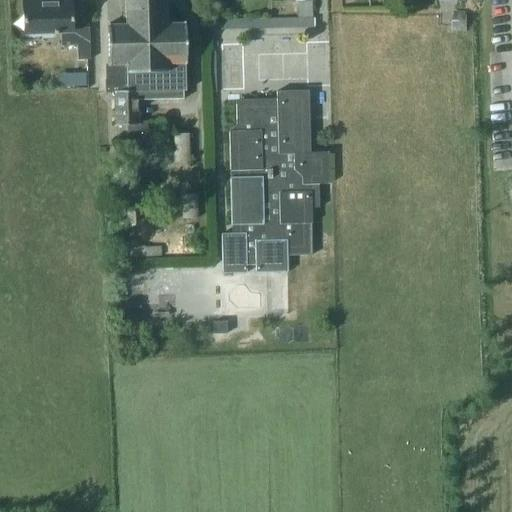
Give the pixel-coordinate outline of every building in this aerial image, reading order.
[(104,94),(112,94),(136,94),(136,100),(182,99),(182,93),(184,93),(182,26),(171,26),(164,20),(163,0),(120,0),(122,20),(116,26),(105,26),(106,64),(104,64),(104,94)] [(22,3),(24,35),(60,33),(61,46),(75,45),(76,59),(88,59),(87,28),(70,28),(69,1),(22,3)] [(311,2),(296,2),(296,12),(311,11),(311,2)] [(451,32),(466,33),(466,15),(451,15),(451,32)] [(303,29),(304,19),(225,18),(225,28),(303,29)] [(84,66),(72,66),(73,88),(84,88),(84,66)] [(278,100),(235,102),(235,125),(229,134),(231,234),(222,235),(222,275),(238,274),(239,285),(267,285),(268,314),(294,315),(293,285),(288,285),(288,257),(313,256),(313,215),(318,215),(317,209),(320,210),(320,186),(330,185),(330,154),(312,154),(310,93),(279,94),(278,100)] [(112,94),(113,127),(124,126),(124,129),(125,135),(124,135),(124,151),(151,150),(151,132),(145,132),(145,123),(137,123),(136,100),(136,94),(112,94)] [(188,134),(171,135),(172,152),(172,163),(188,163),(188,134)] [(172,152),(162,152),(162,164),(172,163),(172,152)] [(144,246),(127,246),(127,258),(144,257),(144,248),(144,246)]
